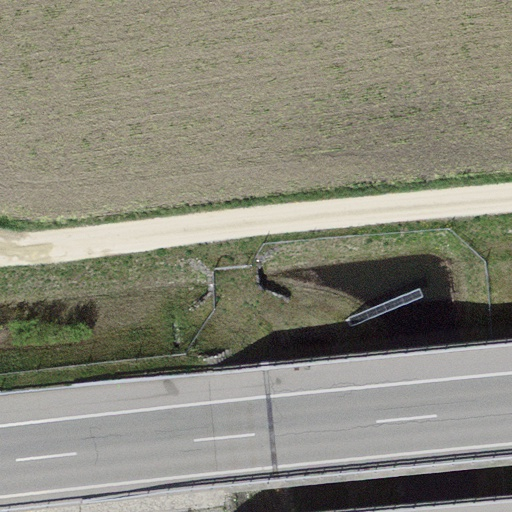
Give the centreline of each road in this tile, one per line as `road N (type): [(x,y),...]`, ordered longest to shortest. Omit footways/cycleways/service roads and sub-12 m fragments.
road 1 (track): [(0,250),(511,195)]
road 2 (motorway): [(511,408),(0,463)]
